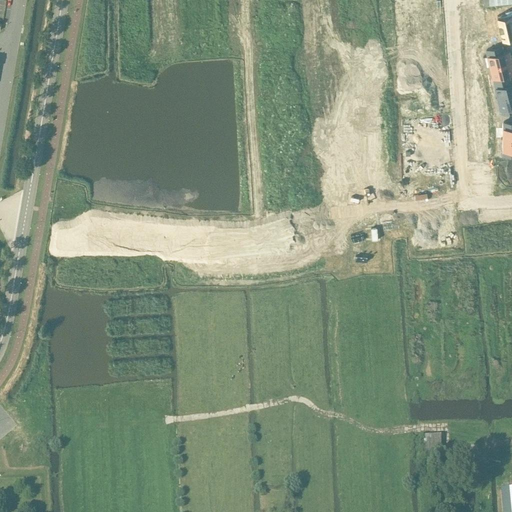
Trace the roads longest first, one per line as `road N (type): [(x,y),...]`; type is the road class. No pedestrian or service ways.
road 1 (residential): [(511,198),(465,201),(452,0)]
road 2 (unclassified): [(25,214),(62,0)]
road 3 (unclassified): [(0,336),(25,214)]
